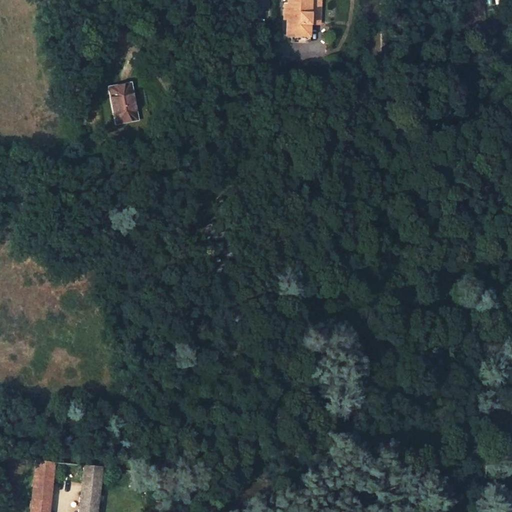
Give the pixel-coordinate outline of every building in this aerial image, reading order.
[(305,23),(310,23),(319,24),(320,0),(288,0),(288,4),(284,4),(284,18),(287,18),(286,34),(305,35),(305,23)] [(138,87),(120,92),(125,113),(143,108),(138,87)] [(143,108),(125,113),(128,125),(146,122),(143,108)] [(37,461),(32,511),(49,511),(54,463),(37,461)] [(85,467),(80,511),(97,511),(102,468),(85,467)]
